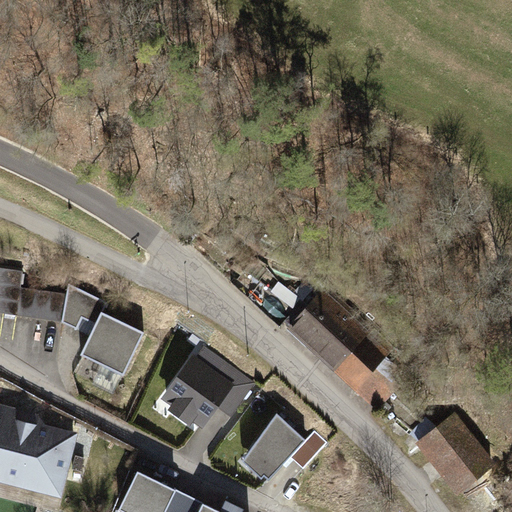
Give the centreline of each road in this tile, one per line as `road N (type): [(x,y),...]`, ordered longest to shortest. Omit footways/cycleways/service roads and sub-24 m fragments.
road 1 (tertiary): [(436,511),(209,287)]
road 2 (residential): [(0,362),(281,511)]
road 3 (unclassified): [(209,287),(178,256),(56,178),(0,156)]
road 4 (tertiary): [(209,287),(185,288),(0,205)]
